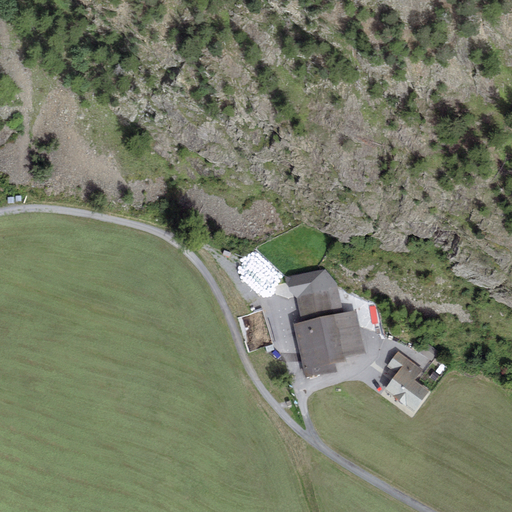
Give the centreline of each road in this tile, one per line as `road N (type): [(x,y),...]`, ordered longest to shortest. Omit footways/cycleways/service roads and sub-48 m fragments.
road 1 (track): [(429,511),(314,442),(279,410),(245,361),(209,278),(174,240),(81,212),(0,213)]
road 2 (track): [(314,442),(304,388),(374,366)]
